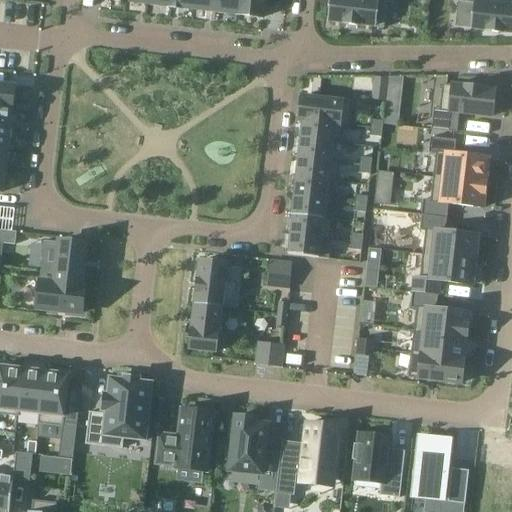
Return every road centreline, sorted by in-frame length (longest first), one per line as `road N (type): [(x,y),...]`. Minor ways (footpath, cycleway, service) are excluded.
road 1 (residential): [(511,307),(491,409),(194,383),(135,353)]
road 2 (residential): [(150,227),(255,240),(284,61)]
road 3 (residential): [(63,37),(37,187),(44,212),(150,227)]
road 4 (residential): [(284,61),(63,37)]
road 5 (residential): [(511,56),(297,59)]
road 6 (residential): [(135,353),(0,341)]
road 7 (residential): [(150,227),(135,353)]
